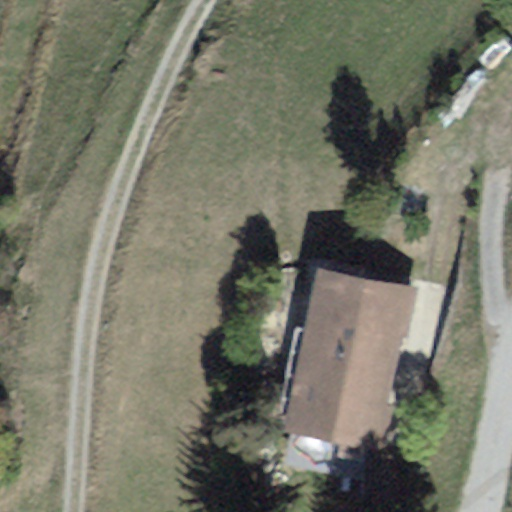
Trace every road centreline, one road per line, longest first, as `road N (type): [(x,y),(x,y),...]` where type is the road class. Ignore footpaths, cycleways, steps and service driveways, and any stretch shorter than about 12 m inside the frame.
road 1 (track): [(68,511),(93,252),(205,0)]
road 2 (tertiary): [(511,372),(479,511)]
